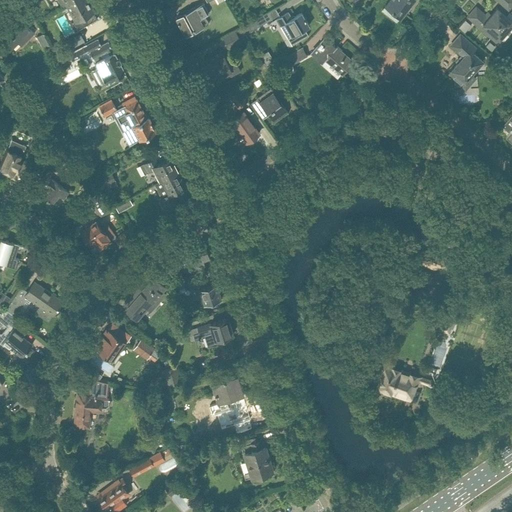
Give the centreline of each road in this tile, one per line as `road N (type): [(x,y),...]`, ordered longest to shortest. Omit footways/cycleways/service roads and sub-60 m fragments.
road 1 (unclassified): [(325,511),(310,487),(225,189)]
road 2 (unclassified): [(225,189),(124,0)]
road 3 (residential): [(225,189),(389,62)]
road 4 (residential): [(40,469),(50,376),(93,291)]
road 5 (residential): [(93,291),(225,189)]
road 6 (residential): [(511,164),(389,62)]
road 7 (residential): [(93,291),(31,207),(0,186)]
